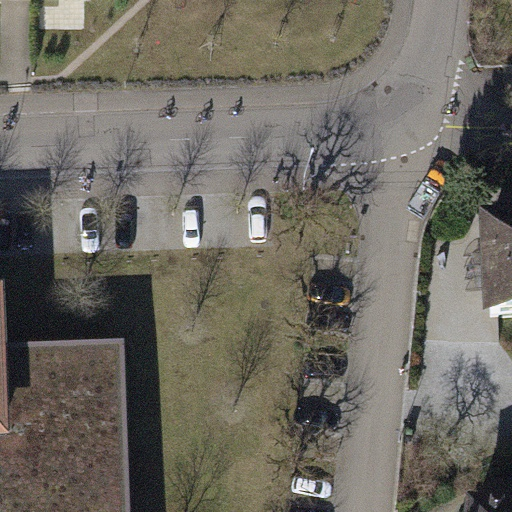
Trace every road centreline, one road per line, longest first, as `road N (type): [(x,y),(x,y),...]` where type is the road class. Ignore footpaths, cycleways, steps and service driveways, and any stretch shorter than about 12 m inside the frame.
road 1 (residential): [(395,119),(346,131),(0,139)]
road 2 (residential): [(395,119),(364,511)]
road 3 (residential): [(441,0),(435,48),(395,119)]
